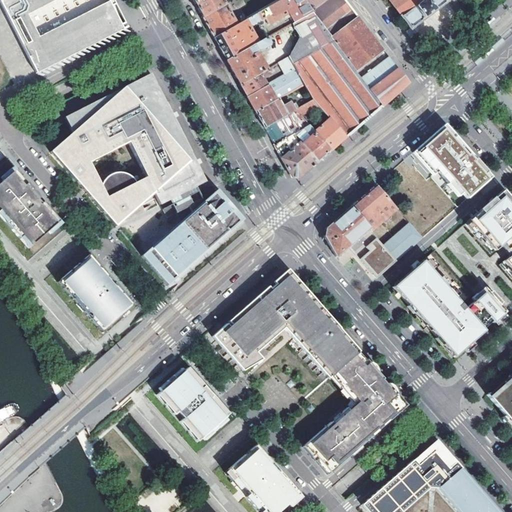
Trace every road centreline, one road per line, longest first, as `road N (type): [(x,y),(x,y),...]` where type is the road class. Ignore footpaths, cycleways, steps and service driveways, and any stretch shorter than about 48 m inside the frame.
road 1 (tertiary): [(0,486),(290,232)]
road 2 (residential): [(9,137),(161,308)]
road 3 (tertiary): [(432,392),(290,232)]
road 4 (tertiary): [(290,232),(178,51)]
road 5 (tertiary): [(290,232),(449,100)]
road 6 (residential): [(187,336),(319,490)]
road 7 (residential): [(9,137),(178,51)]
road 8 (residential): [(163,23),(0,111)]
road 9 (residential): [(432,392),(319,490)]
road 10 (residential): [(341,511),(451,414)]
road 11 (residential): [(361,0),(421,78),(449,100)]
